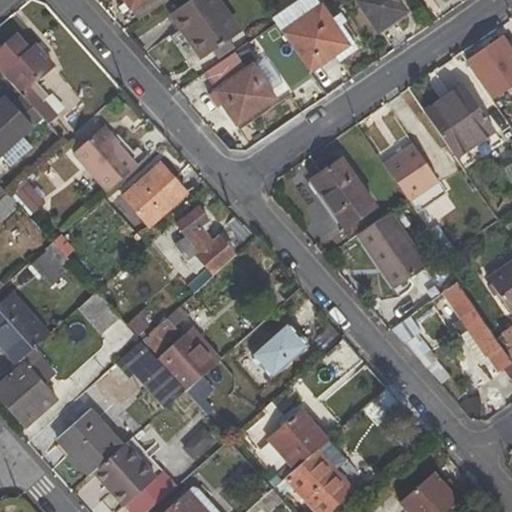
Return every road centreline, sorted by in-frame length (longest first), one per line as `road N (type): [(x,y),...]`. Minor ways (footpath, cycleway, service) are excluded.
road 1 (residential): [(469,457),(234,189)]
road 2 (residential): [(503,0),(234,189)]
road 3 (residential): [(234,189),(62,0)]
